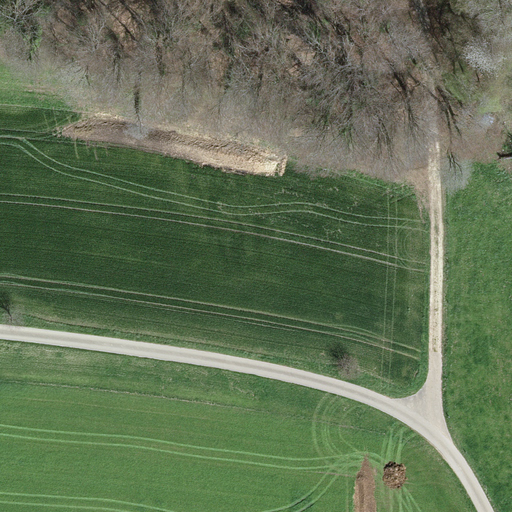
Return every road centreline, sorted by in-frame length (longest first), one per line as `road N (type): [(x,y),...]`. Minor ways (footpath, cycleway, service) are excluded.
road 1 (unclassified): [(0,337),(285,376),(360,399),(421,422),(480,511)]
road 2 (track): [(417,0),(435,74),(439,211),(433,383),(421,422)]
